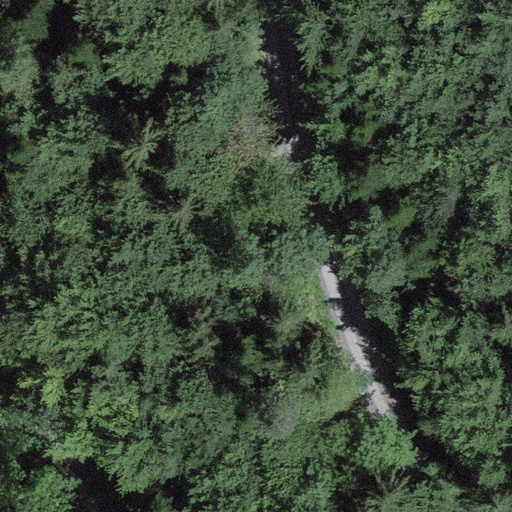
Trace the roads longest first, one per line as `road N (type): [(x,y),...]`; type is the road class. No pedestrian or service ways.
road 1 (track): [(276,0),(287,81),(350,304),(406,436),(460,511)]
road 2 (track): [(111,511),(0,331)]
